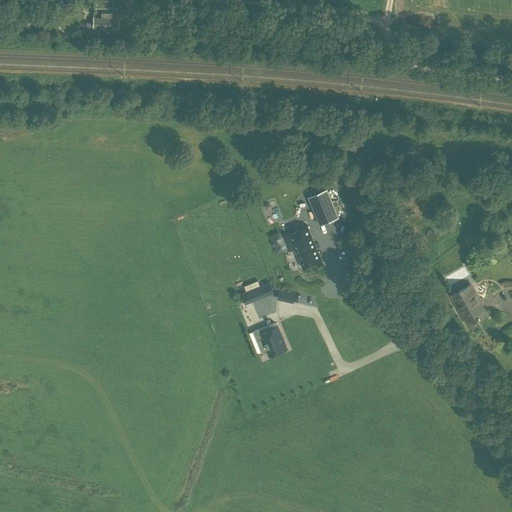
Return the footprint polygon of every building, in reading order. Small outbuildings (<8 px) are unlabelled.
[(93,16),(92,28),(118,29),(118,28),(132,28),(133,15),(121,14),(121,13),(101,12),(101,16),(93,16)] [(54,134),(64,132),(63,123),(53,125),(54,134)] [(117,139),(132,133),(129,125),(113,130),(117,139)] [(455,176),(452,192),(457,193),(460,177),(455,176)] [(293,183),(270,193),(280,216),(303,206),(293,183)] [(309,197),(320,223),(338,216),(327,190),(315,195),(309,197)] [(257,213),(232,223),(239,240),(264,231),(257,213)] [(290,250),(295,248),(303,268),(322,260),(307,226),(284,236),(290,250)] [(449,236),(456,231),(453,227),(446,232),(449,236)] [(259,246),(228,254),(232,269),(263,261),(259,246)] [(260,285),(258,280),(244,286),(246,291),(247,291),(260,285)] [(472,288),(471,289),(469,286),(470,285),(470,284),(453,294),(459,306),(461,305),(464,310),(462,311),(469,322),(480,316),(479,314),(484,311),(486,313),(486,312),(479,300),(480,299),(475,290),(474,291),(472,288)] [(280,290),(280,292),(278,298),(293,301),(295,293),(288,292),(281,290),(280,290)] [(251,300),(247,291),(246,291),(242,293),(245,302),(251,300)] [(254,331),(258,341),(263,339),(270,355),(287,348),(278,326),(277,326),(275,322),(254,331)]
